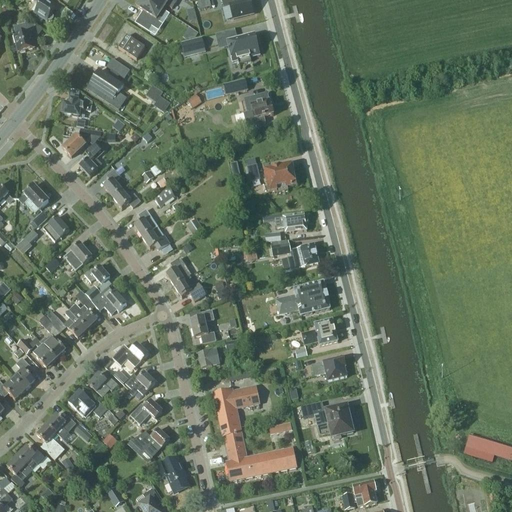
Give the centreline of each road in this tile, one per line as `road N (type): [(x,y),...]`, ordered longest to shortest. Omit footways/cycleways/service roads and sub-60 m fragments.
road 1 (unclassified): [(400,511),(272,0)]
road 2 (residential): [(164,314),(108,222),(14,121)]
road 3 (residential): [(0,445),(83,363),(122,332),(164,314)]
road 4 (residential): [(210,509),(164,314)]
road 5 (secondary): [(18,116),(100,0)]
